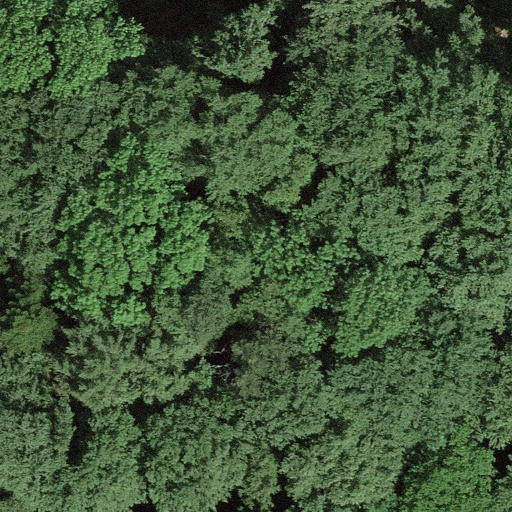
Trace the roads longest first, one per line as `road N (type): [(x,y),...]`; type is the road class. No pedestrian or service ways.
road 1 (track): [(476,346),(369,181),(154,28)]
road 2 (track): [(457,511),(476,346),(511,250)]
